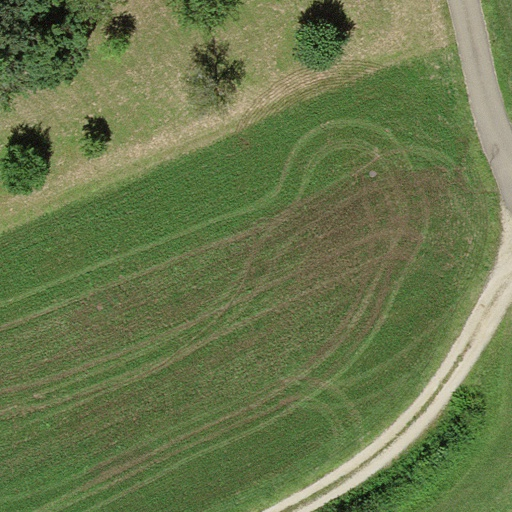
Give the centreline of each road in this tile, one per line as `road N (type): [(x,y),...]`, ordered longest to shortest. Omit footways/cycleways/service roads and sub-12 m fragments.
road 1 (track): [(287,511),(339,485),(410,426),(511,271)]
road 2 (track): [(511,173),(488,126),(451,0)]
